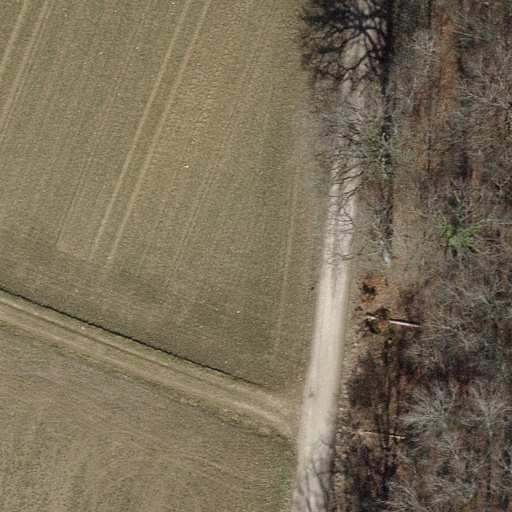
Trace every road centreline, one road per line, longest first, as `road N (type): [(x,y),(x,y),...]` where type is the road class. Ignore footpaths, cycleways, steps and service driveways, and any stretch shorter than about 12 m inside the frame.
road 1 (track): [(306,511),(361,0)]
road 2 (track): [(319,425),(0,301)]
